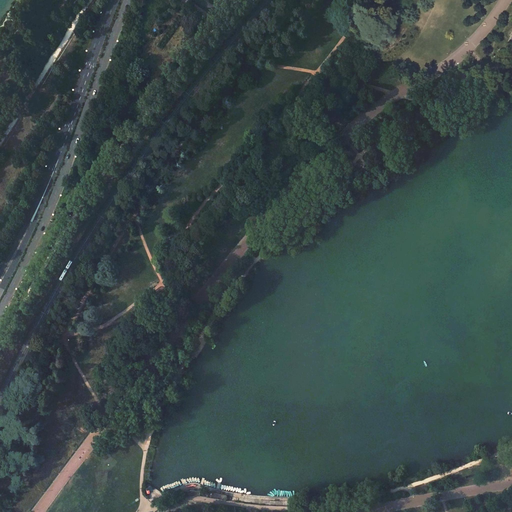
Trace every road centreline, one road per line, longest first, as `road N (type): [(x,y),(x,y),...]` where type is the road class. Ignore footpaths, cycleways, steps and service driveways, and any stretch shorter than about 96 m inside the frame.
road 1 (primary): [(0,310),(66,165),(127,0)]
road 2 (primary): [(113,0),(45,189)]
